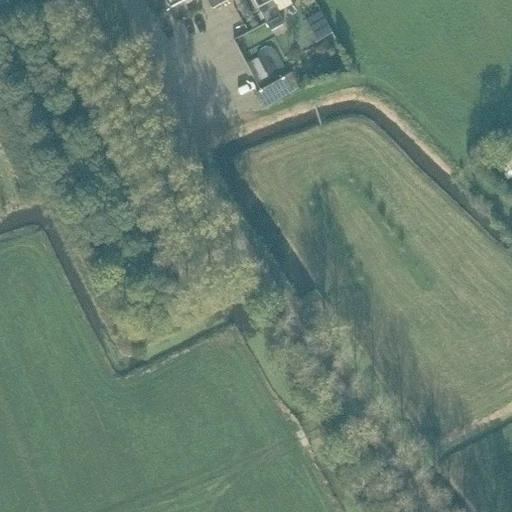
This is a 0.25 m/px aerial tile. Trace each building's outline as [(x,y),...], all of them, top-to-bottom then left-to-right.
[(164,0),(170,10),(188,0),(207,0),(213,11),(233,0),(164,0)] [(266,23),(271,33),(284,26),(279,16),(272,3),(277,0),(253,0),(266,23)] [(261,57),(242,66),(246,75),(265,66),(261,57)] [(265,110),(300,90),(291,76),(256,96),(265,110)] [(511,179),(511,147),(481,164),(488,176),(500,169),(507,182),(511,179)]
